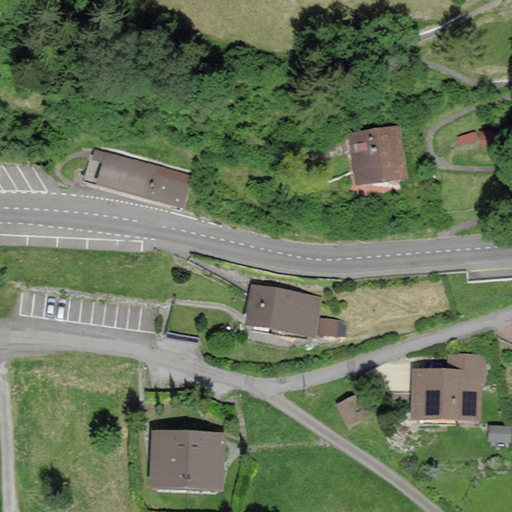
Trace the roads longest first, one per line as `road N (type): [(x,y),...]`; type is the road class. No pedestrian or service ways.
road 1 (unclassified): [(0,207),(92,213),(321,259),(511,245)]
road 2 (residential): [(0,338),(134,350),(268,395)]
road 3 (residential): [(268,395),(511,316)]
road 4 (residential): [(268,395),(434,511)]
road 5 (residential): [(0,375),(7,511)]
